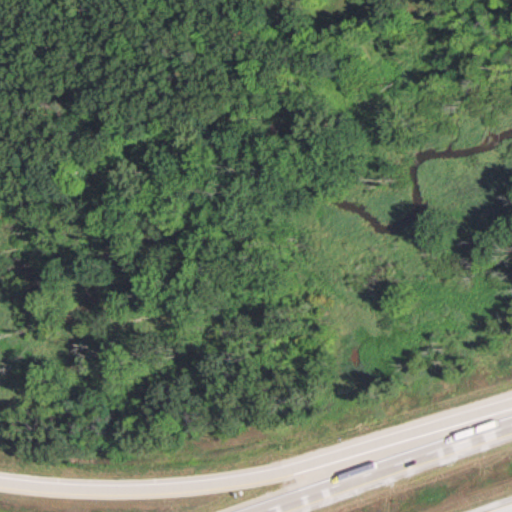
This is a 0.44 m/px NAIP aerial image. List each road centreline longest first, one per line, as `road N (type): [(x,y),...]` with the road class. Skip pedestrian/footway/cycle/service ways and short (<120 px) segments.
road 1 (motorway): [(511,409),(196,481),(0,479)]
road 2 (motorway): [(511,421),(248,511)]
